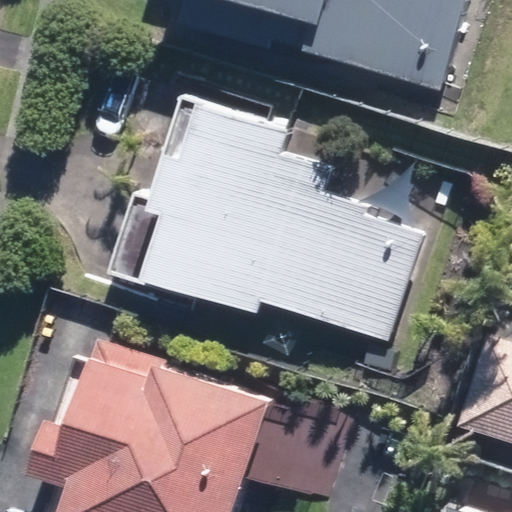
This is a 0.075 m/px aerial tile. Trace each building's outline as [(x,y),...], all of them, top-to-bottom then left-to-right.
[(278,0),(306,8),(296,39),(437,83),(462,0),(278,0)] [(383,334),(419,226),(359,206),(362,197),(317,183),(324,160),(271,141),(279,116),(189,86),(189,89),(177,86),(161,137),(157,136),(141,186),(130,183),(104,262),(186,290),(189,282),(251,302),(254,290),(383,334)] [(511,332),(482,324),(453,418),(511,436),(511,332)] [(219,511),(261,386),(94,330),(89,345),(83,343),(61,411),(40,403),(22,458),(58,470),(44,511),(219,511)] [(304,393),(281,384),(270,416),(292,424),(304,393)]
